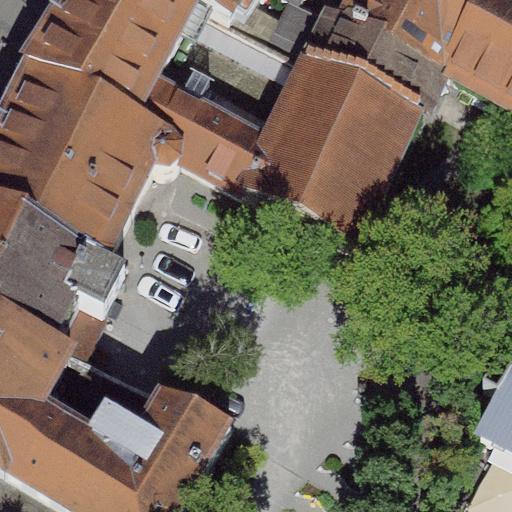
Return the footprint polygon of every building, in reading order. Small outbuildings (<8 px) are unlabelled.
[(156,0),(83,0),(34,82),(135,142),(158,99),(195,22),(156,0)] [(267,11),(273,0),(272,0),(156,0),(195,22),(243,48),(261,8),(267,11)] [(427,119),(445,83),(487,0),(449,0),(448,4),(440,0),(368,0),(368,1),(351,35),(331,24),(329,27),(309,67),(315,70),(424,118),(427,119)] [(511,0),(487,0),(445,83),(511,118),(511,0)] [(304,78),(309,67),(329,27),(292,10),(267,60),(304,78)] [(385,200),(424,118),(315,70),(273,153),(246,205),(356,262),(385,200)] [(34,82),(0,144),(0,222),(109,274),(127,240),(159,179),(167,183),(173,184),(178,183),(182,180),(188,174),(135,142),(34,82)] [(273,153),(158,99),(135,142),(188,174),(246,205),(273,153)] [(0,222),(0,333),(45,357),(70,309),(103,326),(126,283),(109,274),(0,222)] [(0,511),(193,511),(234,444),(165,412),(155,431),(148,445),(116,426),(99,452),(41,415),(69,368),(45,357),(0,333),(0,511)] [(155,431),(165,412),(82,374),(80,382),(80,390),(82,396),(86,400),(146,430),(148,427),(155,431)] [(511,392),(484,447),(511,460),(511,392)]
